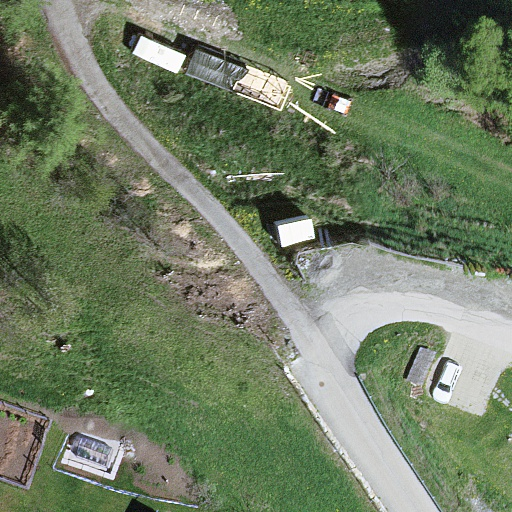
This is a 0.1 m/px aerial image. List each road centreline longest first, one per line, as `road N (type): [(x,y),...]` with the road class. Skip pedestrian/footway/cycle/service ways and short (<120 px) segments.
road 1 (track): [(329,352),(246,248),(120,118),(56,0)]
road 2 (residential): [(511,333),(427,311),(376,308),(343,325),(329,352),(328,380),(415,511)]
